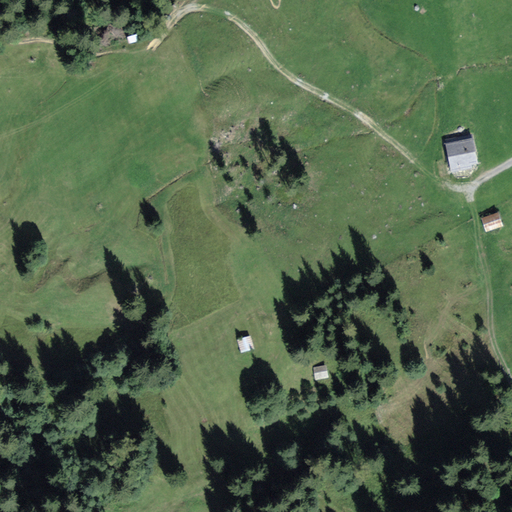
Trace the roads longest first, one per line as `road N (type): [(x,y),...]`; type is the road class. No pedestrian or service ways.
road 1 (track): [(191,7),(233,18),(285,72),(359,115),(441,182),(470,186)]
road 2 (track): [(511,379),(493,339),(490,272),(470,186)]
